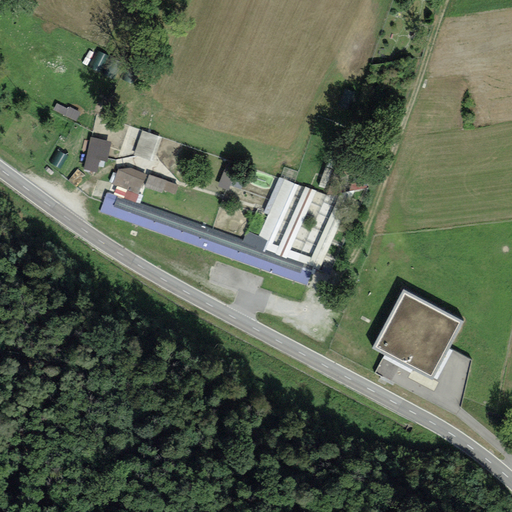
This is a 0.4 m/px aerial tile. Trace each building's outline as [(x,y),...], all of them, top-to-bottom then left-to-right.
[(68,109),(58,103),(54,110),(76,121),(81,112),(70,106),(68,109)] [(158,136),(141,131),(134,155),(150,160),(158,136)] [(112,141),(91,136),(84,168),(98,171),(101,159),(108,161),(112,141)] [(236,168),(226,164),(218,185),(228,189),(236,168)] [(119,168),(112,183),(137,194),(147,174),(131,167),(119,168)] [(178,184),(149,174),(145,187),(162,193),(163,190),(174,194),(178,184)] [(313,268),(108,194),(101,212),(307,286),(313,268)] [(462,316),(405,286),(374,343),(385,349),(431,373),(448,346),(462,316)] [(472,358),(448,346),(431,373),(385,349),(374,373),(459,416),(472,358)]
